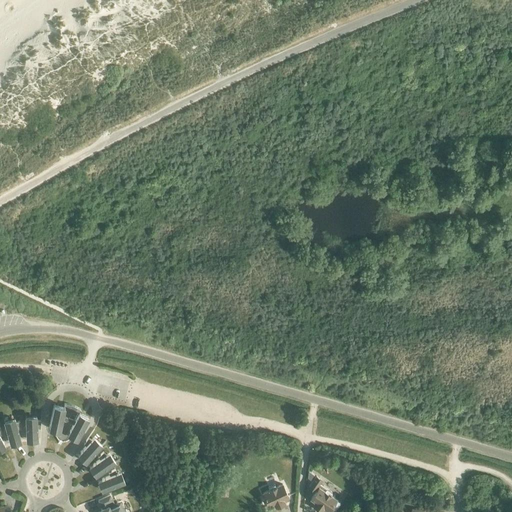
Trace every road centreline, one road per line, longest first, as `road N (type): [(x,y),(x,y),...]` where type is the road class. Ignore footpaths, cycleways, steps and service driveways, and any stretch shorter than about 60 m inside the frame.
road 1 (unclassified): [(0,333),(60,329),(97,337),(511,457)]
road 2 (unclassified): [(0,204),(211,89),(422,0)]
